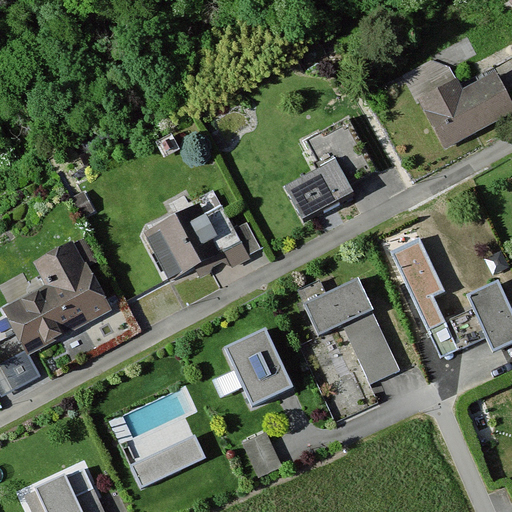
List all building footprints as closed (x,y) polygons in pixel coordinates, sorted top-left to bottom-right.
[(456,82),(418,102),(443,149),(511,112),(511,107),(495,76),(462,94),(456,82)] [(324,159),(354,140),(341,119),(311,137),(324,159)] [(171,133),(155,141),(164,158),(180,149),(171,133)] [(333,164),(284,189),(302,224),(351,198),(333,164)] [(84,194),(72,200),(81,218),(93,212),(84,194)] [(199,206),(147,233),(171,279),(226,250),(234,266),(248,258),(247,255),(234,231),(223,209),(205,217),(199,206)] [(247,225),(234,231),(247,255),(259,248),(247,225)] [(420,239),(392,252),(428,329),(443,322),(431,296),(443,291),(420,239)] [(73,244),(33,261),(48,287),(6,309),(27,354),(108,311),(73,244)] [(501,252),(486,259),(493,274),(508,267),(501,252)] [(303,286),(308,298),(328,289),(323,277),(303,286)] [(357,282),(304,307),(319,340),(344,328),(370,385),(400,372),(357,282)] [(511,310),(500,284),(468,298),(473,309),(443,322),(428,329),(441,357),(486,336),(492,351),(511,341),(511,310)] [(264,330),(223,349),(250,407),(291,388),(264,330)] [(27,354),(2,367),(15,392),(40,379),(27,354)] [(265,433),(243,443),(259,478),(281,467),(265,433)] [(195,438),(130,468),(141,491),(206,461),(195,438)] [(64,476),(34,491),(43,511),(103,511),(93,489),(74,497),(64,476)]
